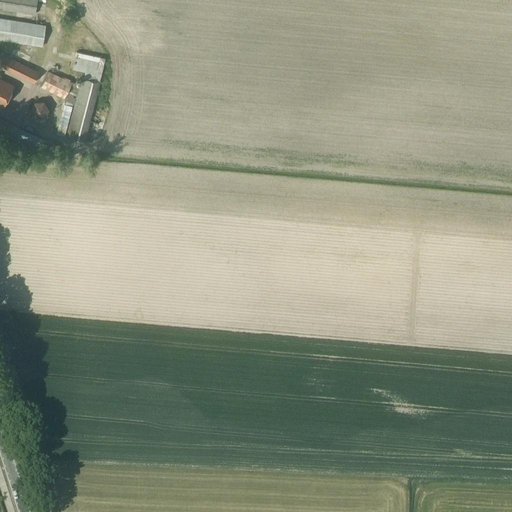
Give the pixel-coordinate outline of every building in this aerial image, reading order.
[(37,0),(0,0),(0,8),(35,14),(37,0)] [(0,38),(43,45),(45,26),(0,18),(0,38)] [(105,59),(106,57),(101,56),(101,57),(77,51),(76,55),(73,68),(85,71),(83,79),(82,79),(80,85),(72,82),(72,81),(49,70),(41,86),(65,98),(64,100),(66,101),(65,104),(64,103),(56,133),(65,135),(72,105),(73,105),(73,104),(72,103),(75,104),(67,137),(84,142),(99,83),(105,59)] [(0,55),(0,66),(34,83),(38,73),(0,55)] [(0,79),(0,104),(3,106),(12,86),(0,79)] [(35,102),(30,110),(35,118),(45,117),(49,109),(44,101),(35,102)] [(0,117),(0,136),(4,139),(6,134),(9,135),(14,124),(0,117)] [(9,135),(8,137),(40,151),(44,142),(45,140),(46,139),(14,124),(9,135)] [(57,145),(45,140),(44,142),(45,142),(43,146),(53,151),(57,145)]
